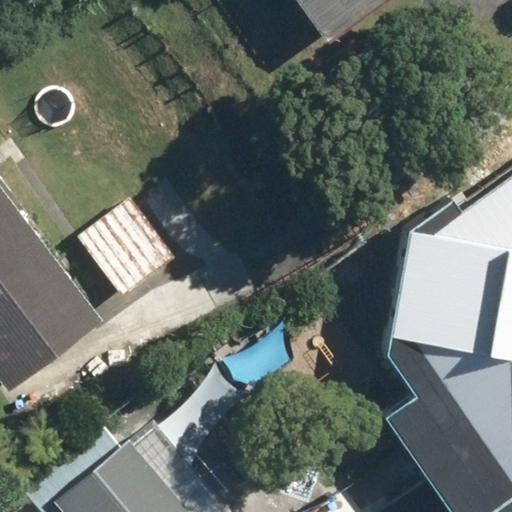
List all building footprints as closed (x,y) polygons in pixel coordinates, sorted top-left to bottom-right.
[(302,0),(329,37),(379,0),(302,0)] [(417,473),(442,511),(477,511),(511,489),(511,163),(406,237),(379,337),(413,388),(376,411),(417,473)] [(0,368),(10,383),(104,312),(0,175),(0,368)] [(126,191),(75,232),(123,292),(174,251),(126,191)] [(204,342),(222,363),(246,392),(301,346),(260,296),(204,342)] [(223,511),(142,421),(34,511),(223,511)]
